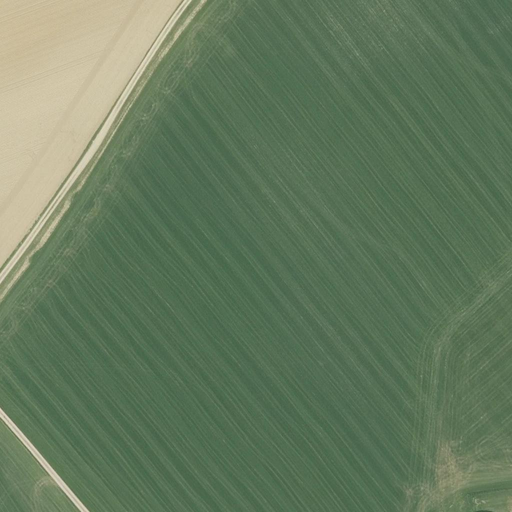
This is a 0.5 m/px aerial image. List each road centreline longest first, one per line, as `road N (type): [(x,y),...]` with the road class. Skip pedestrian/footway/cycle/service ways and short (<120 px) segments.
road 1 (track): [(0,281),(188,0)]
road 2 (track): [(84,511),(0,413)]
